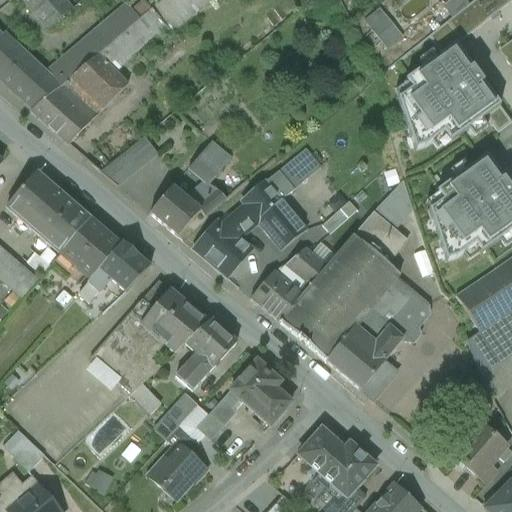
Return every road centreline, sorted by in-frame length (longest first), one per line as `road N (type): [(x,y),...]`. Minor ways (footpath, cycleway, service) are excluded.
road 1 (residential): [(49,157),(324,392)]
road 2 (residential): [(324,392),(463,511)]
road 3 (residential): [(324,392),(216,511)]
